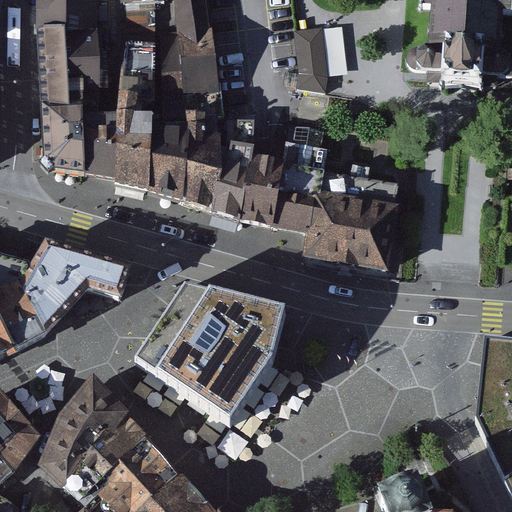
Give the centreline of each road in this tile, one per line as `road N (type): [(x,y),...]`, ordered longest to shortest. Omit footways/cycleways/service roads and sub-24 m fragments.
road 1 (tertiary): [(172,257),(357,306),(444,314)]
road 2 (tertiary): [(6,209),(17,134),(14,0)]
road 3 (residential): [(78,343),(32,511)]
road 4 (tertiary): [(172,257),(6,209)]
road 5 (residential): [(172,257),(132,315),(78,343)]
